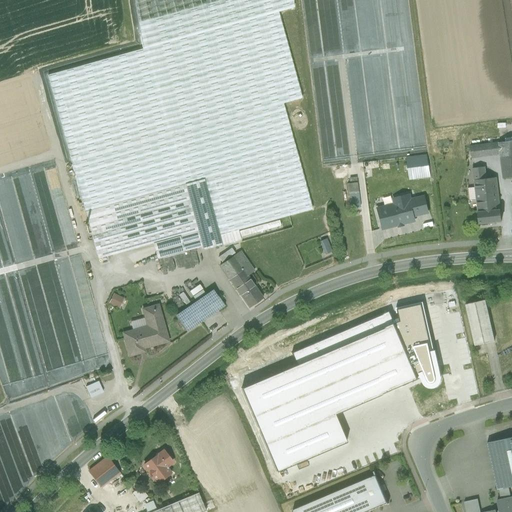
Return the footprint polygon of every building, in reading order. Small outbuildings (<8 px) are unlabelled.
[(134,0),(142,49),(48,75),(85,212),(185,185),(204,179),(297,154),(283,104),(302,99),(278,12),(294,8),(292,0),(134,0)] [(485,139),(469,141),(470,147),(484,145),(486,145),(485,139)] [(511,141),(499,143),(500,155),(504,180),(511,178),(511,141)] [(486,145),(484,145),(486,157),(500,155),(499,143),(486,145)] [(484,145),(470,147),(471,159),(486,157),(484,145)] [(297,154),(204,179),(219,235),(238,230),(312,210),(297,154)] [(427,155),(406,158),(409,181),(430,178),(427,155)] [(496,178),(485,180),(483,169),(472,170),(476,201),(498,198),(496,178)] [(219,235),(204,179),(185,185),(195,220),(198,232),(197,232),(202,247),(203,250),(222,245),(219,235)] [(360,207),(356,182),(345,183),(349,208),(360,207)] [(185,185),(85,212),(95,247),(195,220),(185,185)] [(395,204),(376,210),(381,229),(414,220),(413,216),(427,212),(423,198),(410,202),(408,196),(394,199),(395,204)] [(498,198),(476,201),(477,211),(500,208),(498,198)] [(500,208),(477,211),(479,225),(502,223),(500,208)] [(195,220),(95,247),(98,259),(197,232),(198,232),(195,220)] [(238,230),(219,235),(222,245),(241,240),(238,230)] [(54,254),(76,245),(72,234),(54,241),(52,237),(45,240),(46,242),(41,244),(40,241),(31,244),(34,252),(33,253),(35,260),(27,263),(28,266),(36,263),(39,270),(44,268),(43,263),(50,261),(49,259),(55,257),(54,254)] [(319,241),(324,254),(331,251),(326,238),(319,241)] [(233,256),(219,266),(234,287),(248,277),(233,256)] [(263,298),(248,277),(234,287),(249,308),(263,298)] [(194,299),(204,293),(199,284),(189,290),(194,299)] [(213,290),(175,316),(187,332),(225,306),(213,290)] [(108,303),(119,308),(123,297),(113,292),(108,303)] [(485,300),(466,305),(475,346),(494,341),(485,300)] [(398,322),(394,323),(418,379),(423,376),(427,382),(428,383),(431,385),(433,385),(436,383),(438,381),(438,378),(437,371),(439,371),(423,301),(394,308),(398,322)] [(158,305),(143,310),(145,316),(148,327),(134,331),(133,331),(134,336),(125,339),(129,356),(140,353),(139,350),(168,342),(158,305)] [(296,365),(394,323),(389,312),(291,353),(296,365)] [(131,320),(134,331),(148,327),(145,316),(131,320)] [(296,365),(241,389),(276,472),(346,443),(334,414),(418,379),(394,323),(296,365)] [(97,382),(86,387),(91,398),(102,393),(97,382)] [(511,437),(487,443),(497,490),(499,489),(508,487),(511,486),(511,437)] [(163,451),(144,465),(155,481),(157,479),(159,482),(170,473),(166,467),(172,463),(163,451)] [(107,456),(89,471),(101,487),(120,473),(107,456)] [(376,475),(356,483),(368,511),(388,503),(376,475)] [(356,483),(292,510),(292,511),(366,511),(368,511),(356,483)] [(140,487),(132,493),(139,503),(147,496),(140,487)] [(508,487),(499,489),(501,500),(510,498),(508,487)] [(198,493),(152,511),(204,511),(206,511),(198,493)] [(501,500),(497,501),(499,511),(511,511),(511,497),(510,498),(501,500)] [(480,511),(477,499),(464,502),(466,511),(480,511)] [(154,501),(145,505),(147,511),(148,511),(157,508),(154,501)]
